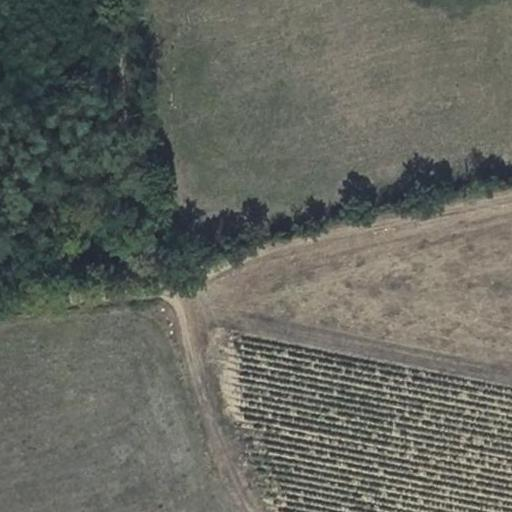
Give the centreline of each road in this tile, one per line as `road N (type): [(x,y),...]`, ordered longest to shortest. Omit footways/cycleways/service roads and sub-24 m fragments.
road 1 (track): [(254,511),(195,373),(124,142),(110,0)]
road 2 (track): [(0,303),(167,279),(304,236),(511,191)]
